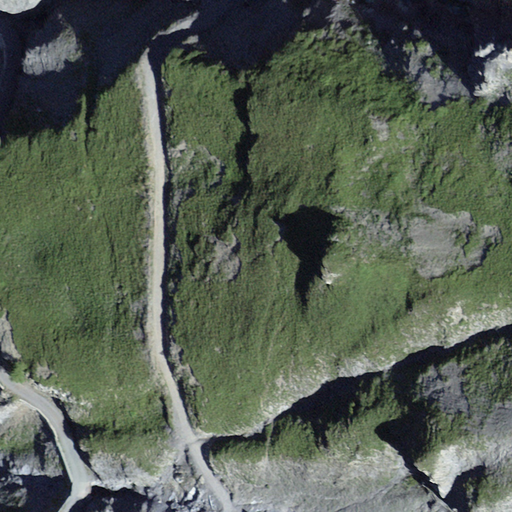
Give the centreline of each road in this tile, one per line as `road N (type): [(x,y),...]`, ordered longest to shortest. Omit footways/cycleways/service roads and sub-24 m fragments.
road 1 (track): [(221,511),(189,447),(159,352),(147,77),(151,50),(201,22),(217,0)]
road 2 (track): [(69,511),(74,471),(44,410),(0,373)]
